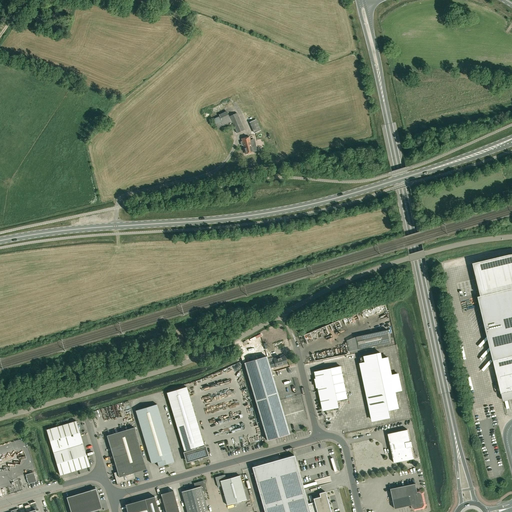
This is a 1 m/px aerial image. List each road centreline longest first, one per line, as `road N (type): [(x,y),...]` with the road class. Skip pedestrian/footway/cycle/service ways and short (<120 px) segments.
road 1 (primary): [(0,241),(280,213),(511,140)]
road 2 (primary): [(451,420),(362,3)]
road 3 (unclassified): [(0,418),(172,367),(282,313)]
road 4 (unclassified): [(282,313),(373,270),(511,237)]
road 5 (unclassified): [(319,437),(110,496)]
road 6 (unclassified): [(319,437),(282,313)]
